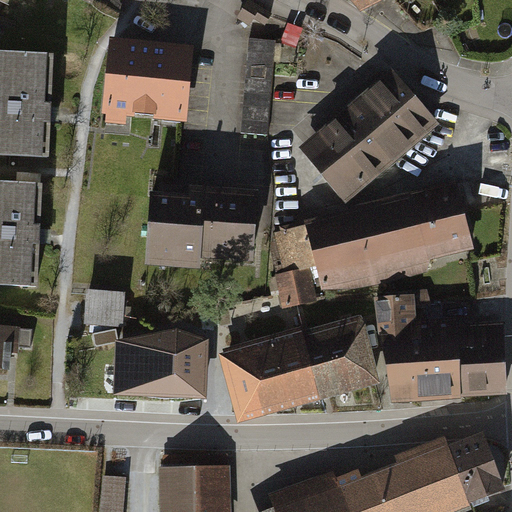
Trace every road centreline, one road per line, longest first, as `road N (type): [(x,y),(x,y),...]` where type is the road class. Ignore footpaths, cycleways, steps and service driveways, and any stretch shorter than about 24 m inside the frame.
road 1 (residential): [(0,427),(257,436),(511,425)]
road 2 (residential): [(325,0),(442,84),(511,97)]
